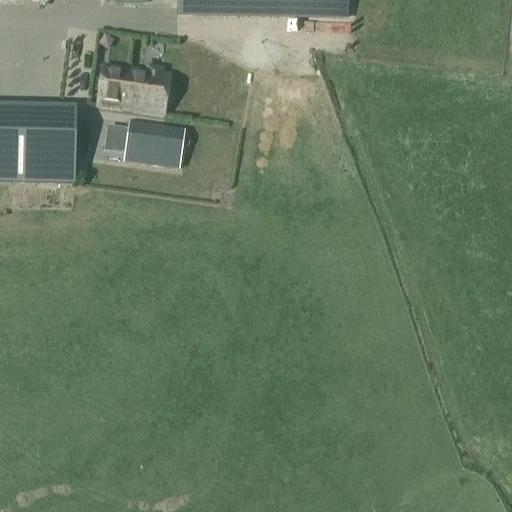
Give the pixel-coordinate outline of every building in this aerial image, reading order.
[(173,0),(173,11),(343,11),(343,0),(173,0)] [(133,19),(108,20),(108,17),(99,18),(99,34),(133,32),(133,19)] [(0,68),(53,70),(54,33),(0,32),(0,68)] [(102,68),(96,110),(162,120),(163,120),(169,78),(163,77),(164,71),(144,68),(143,74),(102,68)] [(72,187),(74,116),(0,114),(0,186),(72,188),(72,187)] [(130,126),(124,165),(175,172),(182,123),(163,120),(162,120),(161,130),(130,126)]
